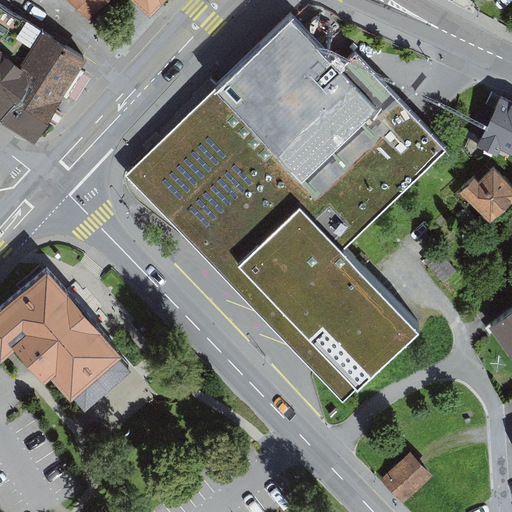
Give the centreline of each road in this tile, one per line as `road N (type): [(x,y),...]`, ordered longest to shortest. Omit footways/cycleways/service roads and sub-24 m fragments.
road 1 (tertiary): [(375,511),(96,222),(46,181)]
road 2 (secondary): [(222,0),(46,181)]
road 3 (secondary): [(511,61),(384,0)]
